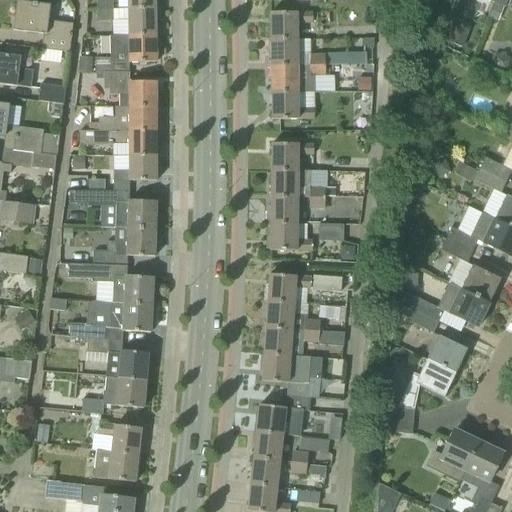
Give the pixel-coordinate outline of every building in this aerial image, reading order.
[(155,10),(155,0),(128,0),(128,11),(155,10)] [(494,0),(493,4),(505,9),(508,0),(494,0)] [(97,11),(113,11),(112,1),(97,1),(97,11)] [(70,54),(73,25),(49,22),(51,7),(17,3),(13,32),(42,36),(40,51),(70,54)] [(156,37),(155,10),(128,11),(129,37),(156,37)] [(113,11),(97,11),(98,22),(113,22),(113,11)] [(270,14),(271,42),(297,41),(297,25),(313,25),(313,14),(270,14)] [(156,37),(129,37),(110,38),(111,59),(95,60),(95,74),(104,74),(129,74),(129,64),(156,64),(156,37)] [(271,68),(298,68),(309,67),(309,57),(298,57),(297,41),(271,42),(271,68)] [(324,55),(324,57),(309,57),(309,67),(324,67),(347,66),(347,54),(324,55)] [(0,56),(0,86),(17,88),(31,90),(33,72),(19,71),(21,59),(0,56)] [(271,68),(271,94),(298,94),(298,79),(305,79),(305,78),(325,78),(324,67),(309,67),(298,68),(271,68)] [(130,95),(129,109),(156,109),(156,84),(129,84),(129,74),(104,74),(104,86),(114,86),(114,94),(130,95)] [(67,89),(42,85),(40,102),(65,106),(67,89)] [(298,110),(298,94),(271,94),(272,121),(314,121),(314,110),(298,110)] [(33,155),(41,156),(44,132),(6,127),(9,107),(0,106),(0,138),(14,140),(12,152),(33,155)] [(156,109),(129,109),(117,109),(117,123),(98,122),(98,133),(156,133),(156,109)] [(156,133),(98,133),(80,133),(80,147),(113,147),(113,146),(129,146),(129,158),(156,158),(156,133)] [(272,145),(271,173),(298,173),(298,156),(314,157),(314,146),(272,145)] [(511,147),(502,168),(511,172),(511,147)] [(0,201),(2,202),(2,203),(5,203),(6,193),(0,192),(2,173),(10,174),(11,167),(31,169),(33,155),(12,152),(3,151),(1,164),(0,163),(0,201)] [(156,183),(156,158),(129,158),(129,172),(114,172),(114,183),(156,183)] [(485,159),(480,171),(506,183),(511,172),(502,168),(485,159)] [(501,195),(506,183),(480,171),(474,182),(492,191),(501,195)] [(271,173),(271,199),(298,199),(310,199),(325,199),(325,189),(310,189),(310,173),(298,173),(271,173)] [(156,203),(129,202),(128,202),(128,193),(116,193),(95,193),(95,207),(101,207),(117,207),(116,230),(127,230),(155,231),(156,203)] [(511,199),(506,197),(495,221),(511,229),(511,199)] [(271,199),(270,225),(297,226),(298,199),(271,199)] [(325,199),(310,199),(310,210),(325,210),(325,199)] [(33,207),(5,203),(2,203),(0,218),(0,220),(30,224),(33,207)] [(511,259),(511,257),(511,229),(495,221),(481,215),(469,238),(452,229),(446,241),(472,253),(478,243),(511,259)] [(297,226),(270,225),(270,252),(312,253),(312,242),(297,242),(297,226)] [(343,243),(344,226),(319,226),(318,243),(343,243)] [(93,266),(126,268),(127,258),(155,259),(155,231),(127,230),(127,244),(106,243),(106,253),(93,253),(93,266)] [(467,265),(472,253),(446,241),(441,252),(459,261),(467,265)] [(0,272),(25,276),(28,259),(0,254),(0,272)] [(153,279),(125,278),(126,268),(93,266),(82,266),(81,278),(92,279),(92,280),(114,281),(112,305),(152,307),(153,279)] [(501,281),(472,267),(461,291),(489,305),(501,281)] [(267,303),(294,305),(295,289),(311,290),(311,279),(269,276),(267,303)] [(444,312),(449,315),(478,329),(489,305),(461,291),(450,286),(438,310),(417,300),(396,290),(394,302),(412,311),(439,324),(444,312)] [(345,309),(347,296),(327,294),(325,308),(345,309)] [(65,313),(66,302),(50,300),(49,312),(65,313)] [(292,332),(294,305),(267,303),(265,330),(292,332)] [(89,326),(70,324),(69,339),(88,340),(122,343),(122,333),(151,334),(152,307),(112,305),(90,304),(90,305),(89,326)] [(412,311),(408,321),(407,322),(433,335),(439,324),(412,311)] [(304,332),(319,333),(320,322),(305,321),(304,332)] [(292,332),(265,330),(263,356),(290,358),(292,332)] [(319,333),(304,332),(303,343),(317,344),(317,347),(341,349),(342,334),(319,333)] [(439,338),(427,362),(455,375),(467,351),(439,338)] [(122,343),(88,340),(87,354),(108,355),(105,379),(118,380),(146,383),(149,355),(121,352),(122,343)] [(288,385),(286,397),(310,400),(312,386),(308,385),(309,376),(289,374),(290,358),(263,356),(261,383),(288,385)] [(29,382),(31,364),(5,361),(3,379),(29,382)] [(444,399),(455,375),(427,362),(419,377),(414,375),(397,409),(385,408),(384,421),(413,423),(414,411),(419,387),(444,399)] [(104,406),(115,407),(115,408),(143,410),(146,383),(118,380),(105,379),(103,403),(83,401),(81,415),(103,417),(104,406)] [(310,400),(286,397),(285,410),(259,407),(256,433),(283,436),(285,420),(308,423),(310,400)] [(412,436),(413,423),(384,421),(383,433),(412,436)] [(112,454),(138,457),(141,430),(99,426),(98,436),(113,438),(112,454)] [(465,472),(478,444),(454,432),(442,457),(432,452),(424,468),(459,485),(460,481),(465,472)] [(283,436),(256,433),(253,460),(280,463),(283,436)] [(327,454),(328,442),(300,439),(298,451),(327,454)] [(465,472),(487,483),(489,484),(502,455),(478,444),(465,472)] [(292,452),(291,465),(306,466),(307,454),(292,452)] [(135,484),(138,457),(112,454),(110,470),(95,469),(93,479),(135,484)] [(277,489),(280,463),(253,460),(250,486),(277,489)] [(325,468),(306,466),(291,465),(290,474),(305,476),(305,478),(324,480),(325,468)] [(132,511),(133,502),(104,498),(105,490),(61,486),(61,484),(46,483),(44,500),(65,502),(64,511),(132,511)] [(277,489),(250,486),(247,511),(289,511),(290,507),(275,505),(277,489)] [(317,506),(319,493),(298,492),(297,504),(317,506)] [(473,511),(487,511),(491,505),(481,500),(479,500),(476,506),(473,511)]
